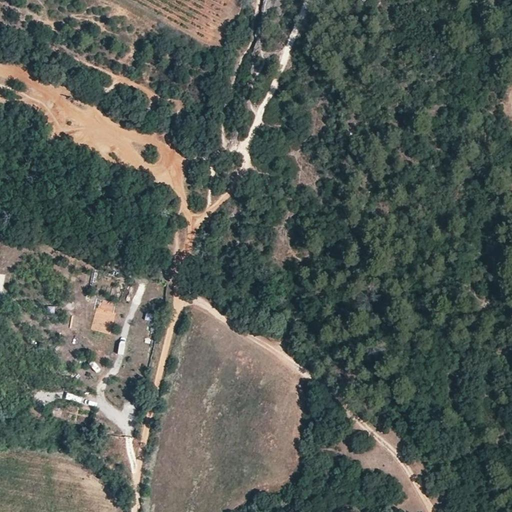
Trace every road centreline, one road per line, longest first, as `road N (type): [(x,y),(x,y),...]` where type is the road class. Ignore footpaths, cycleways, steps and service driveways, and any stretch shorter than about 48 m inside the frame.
road 1 (track): [(306,0),(245,165),(178,244),(166,276),(177,308),(132,511)]
road 2 (track): [(177,308),(200,305),(313,375),(400,458),(429,511)]
